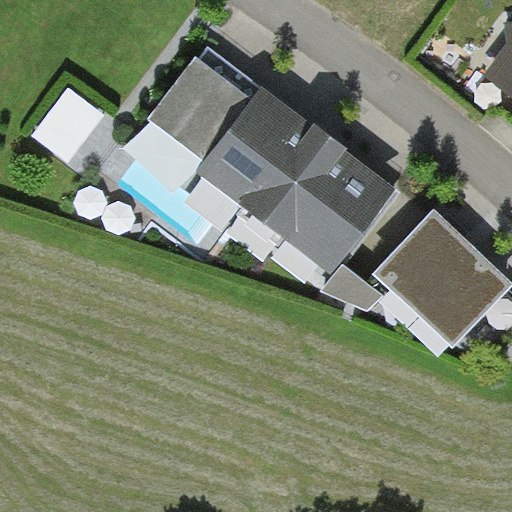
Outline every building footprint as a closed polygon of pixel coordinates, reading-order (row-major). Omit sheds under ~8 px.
[(511,42),(486,77),(511,96),(511,42)] [(204,163),(261,91),(207,49),(151,121),(204,163)] [(334,145),(261,91),(204,163),(197,174),(333,278),(398,194),(334,145)] [(511,286),(466,243),(434,213),(374,277),(454,351),(511,288),(511,286)] [(383,298),(344,268),(322,292),(369,312),(383,298)]
